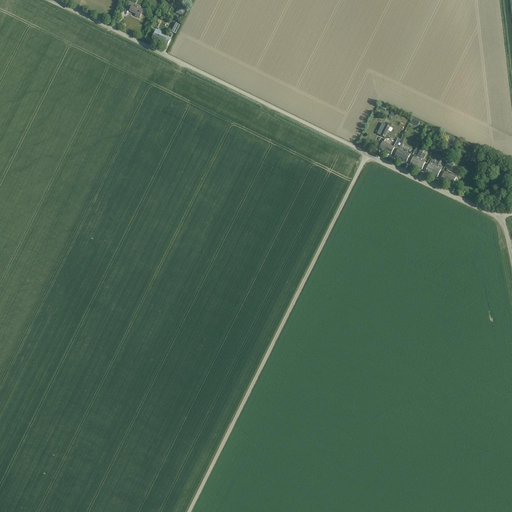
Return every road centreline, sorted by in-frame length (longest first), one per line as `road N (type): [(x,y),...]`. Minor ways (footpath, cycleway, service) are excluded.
road 1 (unclassified): [(188,511),(367,154)]
road 2 (unclassified): [(367,154),(48,0)]
road 3 (unclassified): [(511,263),(499,217),(367,154)]
